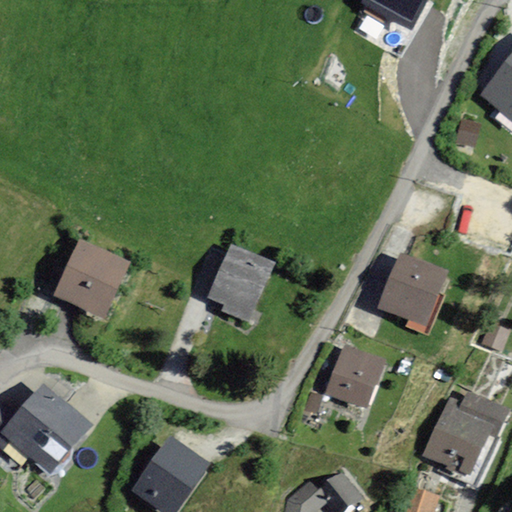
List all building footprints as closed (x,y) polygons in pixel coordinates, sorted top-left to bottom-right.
[(367,0),(361,10),(414,43),(441,0),(367,0)] [(479,97),(511,122),(511,34),(478,78),(488,86),(479,97)] [(54,301),(104,322),(127,265),(77,245),(54,301)] [(261,311),(255,309),(273,269),(229,250),(207,301),(225,309),(222,316),(253,329),(261,311)] [(376,312),(427,331),(448,277),(398,257),(376,312)] [(325,399),(368,413),(385,361),(342,348),(325,399)] [(6,445),(49,479),(89,429),(37,388),(16,415),(1,404),(0,404),(0,450),(1,452),(6,445)] [(421,460),(472,480),(489,438),(495,440),(507,411),(464,394),(459,407),(444,401),(421,460)] [(127,492),(155,511),(174,511),(206,466),(165,438),(127,492)] [(308,484),(285,502),(282,511),(320,511),(321,511),(355,511),(363,506),(339,476),(316,494),(308,484)] [(414,489),(405,511),(440,511),(445,500),(414,489)]
